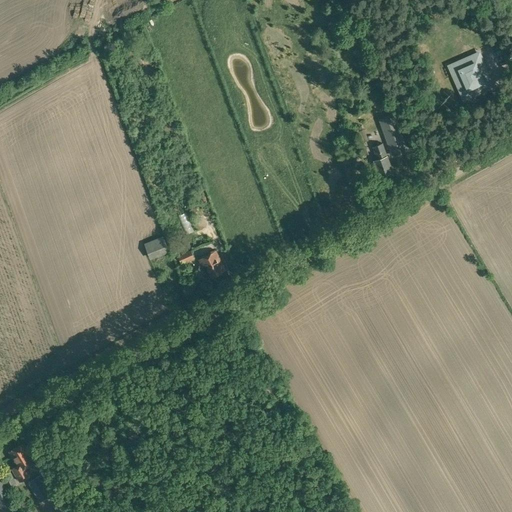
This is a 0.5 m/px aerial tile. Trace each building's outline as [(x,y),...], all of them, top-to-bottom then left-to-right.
[(463,102),(496,87),(480,50),(447,65),(463,102)] [(407,150),(399,128),(385,133),(393,156),(407,150)] [(364,156),(369,154),(364,142),(368,140),(364,129),(355,133),(364,156)] [(387,156),(383,143),(372,147),(377,160),(373,161),(379,177),(393,172),(387,156)] [(170,225),(173,233),(191,227),(189,220),(170,225)] [(150,260),(169,252),(163,236),(144,243),(150,260)] [(194,258),(190,250),(179,255),(177,251),(171,253),(177,264),(180,262),(181,264),(194,258)] [(209,279),(226,270),(216,250),(199,259),(209,279)] [(32,475),(27,467),(35,462),(24,443),(10,452),(17,465),(12,468),(19,482),(32,475)] [(0,474),(0,505),(0,506),(11,502),(0,474)] [(40,503),(53,495),(41,475),(27,482),(40,503)] [(17,486),(13,476),(5,480),(9,489),(17,486)]
